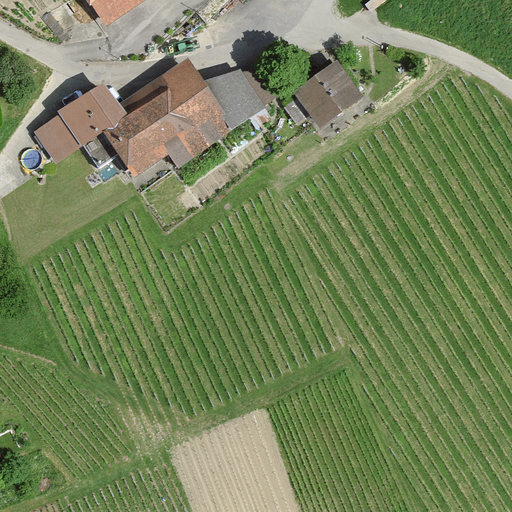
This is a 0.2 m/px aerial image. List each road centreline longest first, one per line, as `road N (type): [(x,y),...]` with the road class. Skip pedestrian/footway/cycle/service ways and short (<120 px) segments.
road 1 (residential): [(0,25),(98,73),(337,35)]
road 2 (unclassified): [(337,35),(430,45),(511,90)]
